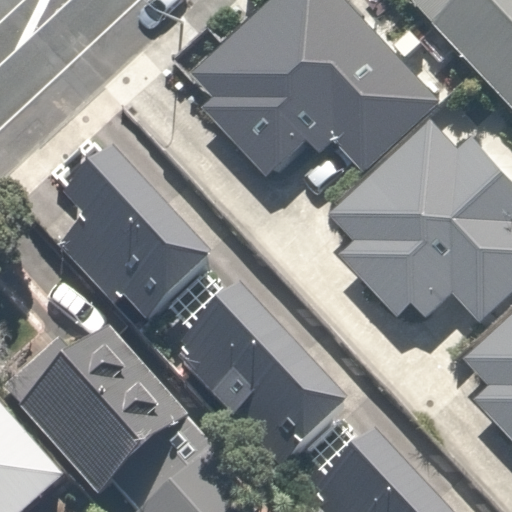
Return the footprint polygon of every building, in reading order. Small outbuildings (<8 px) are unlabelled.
[(444,0),(422,0),(432,11),(444,0)] [(511,101),(511,0),(448,0),(435,12),(511,101)] [(511,179),(511,167),(402,56),(306,151),(317,162),(267,211),(372,317),(438,251),(458,271),(511,217),(511,207),(498,193),(511,179)] [(49,183),(63,198),(29,230),(132,337),(216,256),(114,149),(88,174),(74,159),(49,183)] [(349,398),(244,289),(172,358),(278,467),(349,398)] [(105,319),(12,401),(110,511),(246,511),(263,497),(105,319)] [(511,382),(449,450),(511,507),(511,382)] [(28,511),(65,480),(0,405),(0,511),(28,511)] [(451,511),(379,438),(308,507),(312,511),(451,511)]
